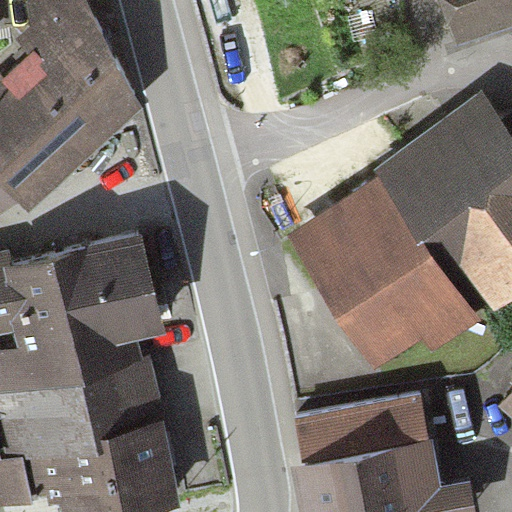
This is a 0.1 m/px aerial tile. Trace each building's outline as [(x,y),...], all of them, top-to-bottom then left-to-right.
[(26,0),(31,17),(18,26),(28,38),(0,64),(0,202),(19,184),(33,198),(141,94),(92,0),(26,0)] [(511,0),(441,0),(451,28),(511,8),(511,0)] [(511,120),(479,75),(376,150),(487,302),(511,283),(511,120)] [(280,219),(379,354),(425,321),(438,338),(487,302),(376,150),(280,219)] [(22,334),(0,338),(0,429),(3,446),(5,451),(22,446),(108,427),(105,414),(163,401),(151,344),(144,346),(140,325),(167,319),(145,216),(61,234),(13,245),(11,237),(0,239),(0,323),(19,319),(22,334)] [(421,384),(300,408),(307,441),(287,445),(300,511),(451,511),(452,510),(483,504),(474,457),(443,463),(434,419),(428,420),(421,384)] [(511,385),(500,400),(511,409),(511,385)] [(65,511),(183,485),(168,421),(163,401),(105,414),(108,427),(22,446),(33,494),(60,487),(65,511)] [(0,501),(33,494),(22,446),(5,451),(0,451),(0,501)]
